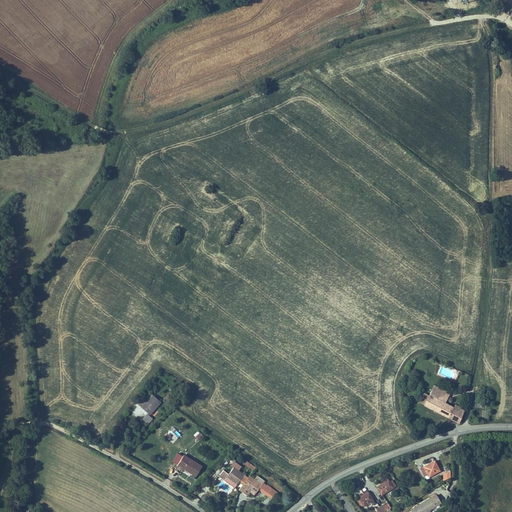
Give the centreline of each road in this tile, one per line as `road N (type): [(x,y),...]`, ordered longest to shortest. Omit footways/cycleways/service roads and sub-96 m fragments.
road 1 (track): [(480,15),(324,50),(140,129),(101,131),(35,92),(0,92)]
road 2 (track): [(464,428),(487,265),(492,89),(480,15)]
road 3 (track): [(40,421),(39,297),(109,179),(121,132)]
road 4 (tertiary): [(511,425),(428,438),(321,482),(286,511)]
road 5 (unclassified): [(205,511),(45,421),(25,420),(0,452)]
